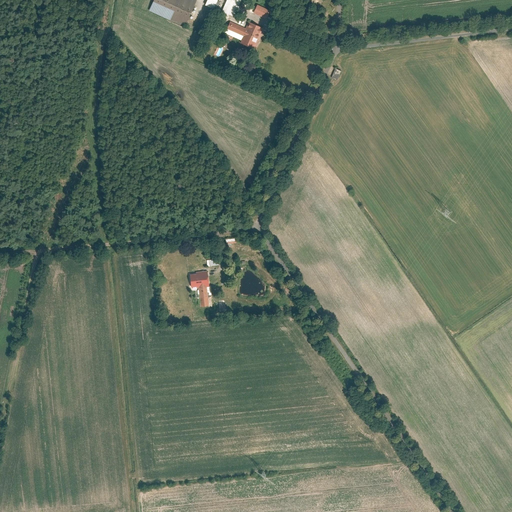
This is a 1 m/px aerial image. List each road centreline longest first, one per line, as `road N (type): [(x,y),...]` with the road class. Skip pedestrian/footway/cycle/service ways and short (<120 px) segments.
road 1 (unclassified): [(448,511),(254,227),(336,47)]
road 2 (track): [(77,0),(195,131),(254,227)]
road 3 (track): [(0,254),(254,227)]
road 4 (track): [(0,424),(36,251)]
road 5 (unclassified): [(336,47),(511,27)]
